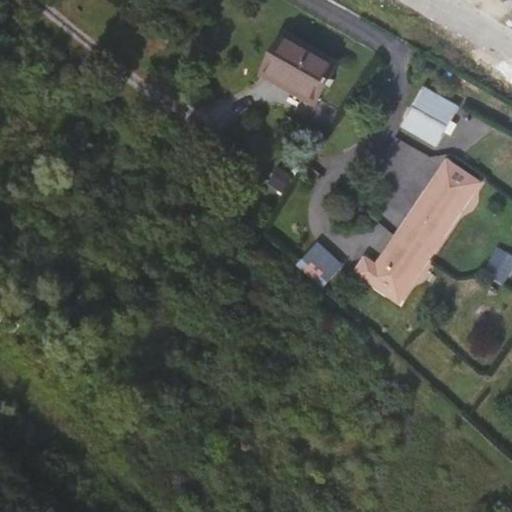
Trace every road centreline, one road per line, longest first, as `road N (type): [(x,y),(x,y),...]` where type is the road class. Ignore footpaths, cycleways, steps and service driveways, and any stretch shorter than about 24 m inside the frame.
road 1 (unknown): [(0,25),(79,75),(205,189),(268,234),(338,308),(508,456)]
road 2 (unknown): [(55,0),(121,64),(193,114),(291,102)]
road 3 (unknown): [(300,0),(401,67)]
